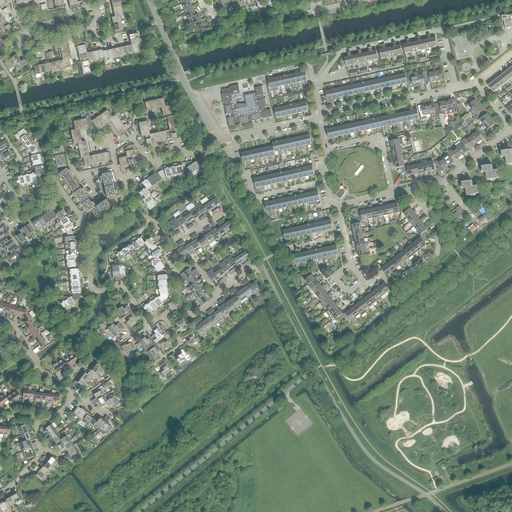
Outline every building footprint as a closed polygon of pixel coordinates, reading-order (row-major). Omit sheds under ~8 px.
[(176,0),(175,0),(167,4),(169,9),(179,5),(176,0)] [(191,6),(189,1),(181,4),(183,9),(191,6)] [(193,11),(191,6),(183,9),(185,14),(193,11)] [(2,11),(5,15),(10,12),(6,7),(2,11)] [(195,15),(193,11),(185,14),(187,19),(190,18),(195,16),(195,15)] [(197,14),(195,15),(195,16),(190,18),(192,23),(200,20),(197,14)] [(511,15),(507,16),(501,16),(502,21),(504,21),(504,22),(504,23),(505,25),(505,29),(506,29),(511,27),(511,15)] [(202,25),(200,20),(192,23),(194,28),(202,25)] [(6,21),(0,25),(0,28),(1,30),(8,25),(6,21)] [(8,25),(1,30),(4,34),(11,29),(8,25)] [(204,30),(202,25),(194,28),(196,33),(204,30)] [(206,35),(204,30),(196,33),(198,38),(202,36),(203,39),(207,37),(206,35)] [(129,35),(130,40),(138,38),(137,31),(134,32),(134,34),(129,35)] [(420,39),(419,37),(417,38),(417,39),(415,40),(416,42),(412,43),(411,41),(409,41),(409,39),(406,40),(406,42),(404,42),(405,45),(403,45),(404,53),(437,46),(435,38),(433,38),(432,36),(430,36),(430,35),(427,35),(428,37),(426,38),(426,40),(422,41),(422,38),(420,39)] [(395,44),(395,42),(392,43),(393,45),(391,45),(391,48),(388,48),(387,46),(385,46),(385,45),(382,45),(382,47),(380,47),(381,50),(379,50),(380,59),(402,54),(400,46),(398,46),(398,44),(395,44)] [(139,52),(137,44),(131,45),(127,46),(128,55),(133,54),(139,52)] [(127,46),(119,48),(121,56),(128,55),(127,46)] [(371,49),(371,48),(368,48),(369,50),(367,50),(367,53),(363,54),(363,51),(361,52),(360,50),(358,50),(358,52),(356,53),(357,55),(353,56),(352,54),(350,54),(350,52),(347,53),(348,55),(346,55),(346,57),(344,58),(346,66),(378,59),(376,51),(374,51),(373,49),(371,49)] [(82,60),(87,59),(88,59),(87,54),(86,53),(87,53),(86,50),(77,52),(78,56),(80,62),(83,62),(82,60)] [(98,60),(103,58),(102,51),(102,50),(97,51),(91,52),(93,61),(98,60)] [(16,64),(21,61),(16,54),(12,57),(16,64)] [(16,64),(12,57),(7,60),(12,68),(16,65),(16,64)] [(21,61),(16,64),(16,65),(21,72),(20,73),(22,75),(30,69),(23,59),(21,61)] [(8,71),(12,68),(7,60),(3,63),(8,71)] [(428,71),(425,72),(426,78),(429,77),(430,82),(436,81),(434,72),(428,74),(428,71)] [(434,72),(436,81),(442,80),(441,71),(434,72)] [(426,78),(425,72),(420,73),(420,75),(417,76),(419,85),(425,84),(424,79),(426,78)] [(504,73),(500,76),(505,83),(509,80),(504,73)] [(419,85),(417,76),(411,78),(410,75),(407,76),(409,82),(411,81),(413,86),(419,85)] [(500,76),(496,79),(501,86),(505,83),(500,76)] [(276,90),(273,79),(268,80),(270,89),(273,88),(274,91),(276,90)] [(496,79),(492,82),(497,90),(501,86),(496,79)] [(492,82),(488,85),(493,93),(497,90),(492,82)] [(224,106),(229,127),(236,125),(236,124),(239,123),(240,124),(248,122),(248,121),(251,121),(252,122),(260,120),(260,119),(263,118),(264,119),(272,117),(270,110),(266,111),(265,107),(266,107),(264,98),(264,99),(263,95),(264,95),(262,86),(255,88),(256,93),(244,95),(246,107),(238,108),(235,97),(241,96),(238,85),(230,87),(230,88),(221,90),(222,94),(221,94),(223,103),(224,102),(225,106),(224,106)] [(302,100),(300,100),(303,112),(308,111),(306,102),(303,103),(302,100)] [(445,102),(448,114),(457,112),(455,105),(452,105),(451,100),(445,102)] [(471,103),(469,101),(468,102),(465,105),(466,107),(468,106),(472,110),(479,105),(475,100),(474,101),(471,103)] [(440,108),(437,109),(439,115),(444,114),(444,115),(448,114),(445,102),(439,103),(440,108)] [(434,104),(427,105),(429,114),(435,113),(436,115),(439,115),(437,109),(435,109),(434,104)] [(422,112),(420,113),(421,120),(427,119),(426,115),(429,114),(427,105),(421,107),(422,112)] [(475,120),(476,119),(481,115),(479,113),(483,110),(479,105),(472,110),(476,115),(473,117),(475,120)] [(108,120),(112,117),(107,110),(103,113),(108,120)] [(417,122),(419,122),(418,119),(419,119),(417,110),(411,111),(413,120),(416,119),(417,122)] [(104,123),(108,120),(103,113),(99,116),(104,123)] [(111,123),(118,118),(115,114),(112,117),(108,120),(111,123)] [(479,120),(483,125),(490,119),(486,114),(482,117),(481,115),(476,119),(477,121),(479,120)] [(100,125),(104,123),(99,116),(95,118),(100,125)] [(96,128),(99,127),(100,125),(95,118),(91,121),(96,128)] [(114,127),(121,122),(118,118),(111,123),(114,127)] [(490,127),(494,124),(490,119),(483,125),(487,129),(485,131),(487,133),(492,129),(490,127)] [(123,126),(121,122),(114,127),(116,131),(123,126)] [(104,129),(108,134),(112,131),(108,126),(104,129)] [(123,126),(116,131),(119,135),(126,130),(123,126)] [(471,137),(476,144),(481,140),(478,136),(480,134),(477,129),(474,131),(476,133),(471,137)] [(20,139),(29,133),(27,131),(24,133),(22,130),(16,134),(20,139)] [(30,135),(29,133),(20,139),(19,139),(22,145),(29,140),(27,137),(30,135)] [(400,136),(392,138),(393,141),(390,141),(391,147),(400,145),(403,144),(402,139),(400,139),(400,136)] [(468,143),(472,147),(476,144),(471,137),(466,140),(465,138),(462,140),(466,145),(468,143)] [(457,148),(462,155),(467,151),(464,147),(466,145),(462,140),(461,138),(458,140),(460,142),(455,145),(457,147),(457,148)] [(27,149),(36,143),(34,140),(31,143),(29,140),(22,145),(26,150),(27,149)] [(278,154),(280,154),(278,142),(272,143),(273,146),(274,152),(277,151),(278,154)] [(36,143),(27,149),(30,153),(31,155),(31,156),(32,157),(39,155),(38,152),(36,149),(34,147),(37,145),(36,143)] [(124,148),(126,157),(127,157),(132,156),(135,155),(133,145),(126,146),(127,148),(124,148)] [(509,150),(508,145),(500,150),(501,151),(502,158),(505,157),(506,164),(511,163),(511,152),(511,149),(509,150)] [(454,154),(457,159),(462,155),(457,148),(452,152),(450,150),(448,151),(452,156),(454,154)] [(111,172),(101,174),(101,176),(99,177),(100,181),(101,183),(104,182),(106,191),(105,192),(106,199),(94,208),(93,207),(94,205),(92,202),(90,203),(83,193),(85,192),(83,189),(81,190),(76,183),(75,184),(70,177),(73,174),(69,169),(67,171),(66,169),(65,167),(65,166),(62,154),(61,154),(60,149),(53,150),(54,156),(52,156),(55,169),(64,167),(64,168),(65,170),(58,174),(61,180),(63,179),(65,183),(69,188),(68,189),(85,214),(90,211),(96,219),(111,208),(109,205),(114,202),(113,197),(116,196),(115,189),(113,190),(111,179),(112,178),(111,172)] [(442,159),(448,166),(453,162),(450,158),(452,156),(448,151),(447,150),(444,152),(446,153),(444,155),(445,157),(442,159)] [(7,161),(12,157),(8,152),(3,156),(1,153),(0,153),(0,157),(2,160),(4,158),(7,161)] [(247,164),(249,164),(246,152),(241,153),(243,162),(246,161),(247,164)] [(448,166),(442,159),(440,161),(438,159),(434,162),(434,163),(438,167),(440,166),(443,170),(448,166)] [(34,168),(41,167),(40,163),(44,162),(43,160),(31,163),(33,169),(34,168)] [(489,165),(488,160),(481,166),(481,167),(482,173),(485,173),(487,180),(499,178),(497,170),(493,171),(492,165),(489,165)] [(189,163),(195,171),(200,167),(196,161),(193,164),(191,162),(189,163)] [(402,171),(405,167),(404,166),(403,161),(394,163),(395,168),(399,167),(399,169),(402,171)] [(184,175),(182,169),(182,166),(178,167),(177,163),(175,164),(178,176),(184,175)] [(195,171),(189,163),(187,165),(188,167),(185,169),(182,169),(184,175),(188,174),(188,178),(192,178),(192,177),(196,174),(195,171)] [(41,167),(34,168),(35,172),(35,174),(36,177),(39,176),(44,175),(43,170),(43,166),(41,167)] [(164,170),(160,171),(163,178),(164,179),(166,179),(172,177),(170,169),(166,169),(166,166),(163,166),(164,170)] [(408,176),(413,175),(411,166),(406,167),(405,167),(402,171),(406,173),(407,173),(408,176)] [(163,178),(160,171),(157,173),(155,170),(153,172),(155,175),(152,177),(157,184),(162,180),(161,179),(163,178)] [(31,184),(33,183),(40,182),(39,176),(36,177),(35,174),(32,175),(31,171),(29,172),(31,184)] [(31,184),(29,172),(26,172),(27,176),(22,177),(24,185),(31,184)] [(24,185),(22,177),(18,178),(17,176),(15,177),(16,180),(18,180),(19,186),(24,185)] [(145,177),(152,187),(157,184),(152,177),(149,179),(147,176),(145,177)] [(469,181),(468,176),(460,182),(461,182),(462,189),(465,188),(466,196),(479,193),(477,186),(473,187),(472,181),(469,181)] [(152,187),(145,177),(143,178),(145,181),(142,183),(147,191),(152,187)] [(142,183),(141,182),(139,184),(143,189),(138,192),(145,202),(143,204),(146,208),(148,207),(150,210),(157,205),(147,191),(142,183)] [(346,193),(347,193),(346,190),(343,187),(340,187),(340,188),(335,194),(335,196),(339,199),(341,199),(346,193)] [(304,204),(309,203),(307,194),(303,195),(302,191),(301,191),(304,204)] [(293,206),(298,205),(296,196),(293,197),(292,193),(290,193),(293,206)] [(282,208),(288,207),(286,198),(282,199),(281,195),(280,196),(282,208)] [(208,200),(215,210),(218,208),(216,206),(220,204),(214,196),(208,200)] [(210,210),(212,212),(215,210),(208,200),(206,197),(200,201),(201,203),(202,204),(202,205),(206,211),(207,212),(210,210)] [(270,214),(272,214),(270,202),(264,203),(266,212),(270,211),(270,214)] [(188,211),(194,219),(197,217),(198,219),(201,217),(194,207),(191,203),(189,205),(190,206),(187,208),(189,211),(188,211)] [(194,207),(201,217),(204,215),(203,213),(206,211),(202,205),(202,204),(201,203),(194,207)] [(401,213),(403,208),(399,207),(398,207),(397,203),(393,204),(392,205),(394,213),(399,212),(401,213)] [(481,203),(471,211),(474,214),(484,206),(481,203)] [(57,217),(60,221),(66,217),(67,216),(62,209),(57,213),(53,207),(51,209),(52,210),(57,217)] [(414,212),(413,211),(410,208),(407,210),(406,209),(403,208),(401,213),(403,213),(403,214),(407,218),(414,212)] [(464,213),(461,209),(456,212),(456,213),(459,217),(464,213)] [(54,220),(57,217),(52,210),(49,212),(48,210),(46,212),(53,222),(54,221),(54,220)] [(362,220),(367,219),(365,210),(360,212),(360,215),(359,215),(357,218),(361,221),(362,220)] [(410,222),(417,217),(415,214),(416,212),(414,210),(413,211),(414,212),(407,218),(410,222)] [(175,218),(180,226),(183,224),(185,225),(186,227),(189,225),(186,222),(182,216),(179,211),(173,215),(175,218)] [(186,222),(189,225),(192,223),(190,221),(194,219),(188,211),(182,216),(186,222)] [(489,211),(479,220),(482,223),(492,215),(489,211)] [(45,215),(42,217),(47,224),(51,221),(52,223),(53,222),(46,212),(44,213),(45,215)] [(455,212),(451,214),(460,225),(463,222),(459,217),(456,213),(455,212)] [(42,228),(47,224),(42,217),(39,219),(38,217),(36,218),(42,228)] [(68,220),(66,217),(60,221),(58,222),(62,227),(72,220),(71,218),(68,220)] [(420,221),(421,222),(424,220),(422,217),(419,220),(417,217),(410,222),(413,226),(420,221)] [(32,224),(37,231),(42,228),(36,218),(34,220),(35,222),(32,224)] [(168,223),(174,230),(175,232),(178,230),(177,228),(180,226),(175,218),(168,223)] [(360,223),(360,222),(356,219),(354,223),(355,224),(351,225),(352,230),(361,228),(360,223)] [(74,222),(72,220),(62,227),(67,234),(72,233),(70,229),(73,227),(71,224),(74,222)] [(225,224),(224,222),(221,224),(228,234),(234,229),(229,221),(225,224)] [(413,226),(417,231),(424,225),(421,222),(420,221),(413,226)] [(32,232),(34,231),(29,224),(24,227),(31,237),(33,235),(33,233),(32,232)] [(220,228),(216,230),(221,236),(222,238),(228,234),(221,224),(218,226),(220,228)] [(480,227),(477,224),(467,232),(470,235),(480,227)] [(427,230),(424,225),(417,231),(420,235),(420,236),(425,236),(425,233),(425,232),(427,230)] [(19,231),(21,233),(24,238),(26,237),(27,238),(29,238),(31,237),(24,227),(19,231)] [(212,231),(211,229),(208,231),(215,241),(221,236),(216,230),(215,228),(212,231)] [(208,245),(215,241),(208,231),(205,233),(206,235),(203,237),(208,245)] [(28,243),(24,238),(21,233),(16,237),(21,244),(23,243),(24,244),(25,244),(28,243)] [(73,240),(72,233),(67,234),(67,237),(64,237),(64,244),(77,243),(76,240),(73,240)] [(155,244),(150,237),(145,240),(142,236),(140,237),(140,238),(146,246),(148,249),(154,245),(155,244)] [(202,249),(208,245),(203,237),(200,239),(198,238),(197,236),(194,238),(197,241),(201,247),(202,249)] [(5,237),(0,239),(0,245),(1,247),(4,245),(8,242),(8,241),(5,237)] [(146,246),(140,238),(138,240),(136,237),(133,239),(141,249),(146,246)] [(420,238),(415,242),(421,249),(425,245),(423,243),(424,242),(425,238),(420,237),(420,238)] [(189,244),(195,252),(201,247),(197,241),(194,238),(191,240),(193,242),(189,244)] [(141,249),(133,239),(131,240),(133,243),(131,245),(135,251),(139,248),(140,250),(141,249)] [(4,245),(5,246),(3,247),(3,249),(4,251),(14,245),(11,240),(8,241),(8,242),(4,245)] [(417,252),(421,249),(415,242),(413,244),(411,241),(409,242),(417,252)] [(189,256),(195,252),(189,244),(186,246),(185,244),(184,242),(181,244),(183,248),(188,254),(187,254),(189,256)] [(407,248),(413,255),(417,252),(409,242),(407,244),(409,246),(407,248)] [(136,252),(135,251),(131,245),(128,247),(126,244),(124,246),(131,256),(136,252)] [(183,248),(181,244),(178,246),(179,248),(176,251),(181,259),(187,254),(188,254),(183,248)] [(9,253),(10,254),(10,255),(15,251),(15,252),(18,250),(14,245),(4,251),(6,254),(8,254),(9,253)] [(150,255),(160,248),(159,246),(156,248),(154,245),(148,249),(144,251),(148,256),(150,255)] [(322,258),(327,257),(326,248),(322,249),(321,245),(319,245),(322,258)] [(125,259),(131,256),(124,246),(122,247),(124,250),(121,252),(125,258),(125,259)] [(312,260),(317,259),(315,250),(311,251),(310,247),(309,247),(312,260)] [(160,248),(150,255),(153,260),(154,260),(157,258),(161,255),(159,252),(162,250),(160,248)] [(408,259),(413,255),(407,248),(404,250),(402,248),(401,249),(408,259)] [(244,249),(238,253),(246,266),(249,264),(246,259),(249,257),(244,249)] [(301,262),(306,261),(304,252),(301,253),(300,249),(298,250),(301,262)] [(398,255),(404,262),(408,259),(401,249),(399,250),(401,253),(398,255)] [(18,256),(15,252),(15,251),(10,255),(10,254),(8,256),(11,261),(13,261),(15,263),(21,258),(19,256),(18,256)] [(118,263),(125,258),(121,252),(118,254),(116,251),(114,253),(117,258),(114,261),(118,263)] [(243,268),(246,266),(238,253),(231,258),(236,264),(237,266),(240,263),(243,268)] [(400,265),(404,262),(398,255),(396,257),(394,254),(392,256),(400,265)] [(230,256),(224,260),(231,270),(234,268),(232,266),(236,264),(231,258),(230,256)] [(390,262),(396,269),(400,265),(392,256),(391,257),(392,260),(390,262)] [(159,261),(157,258),(154,260),(153,260),(149,263),(153,268),(163,261),(162,259),(159,261)] [(227,270),(228,272),(231,270),(224,260),(218,265),(219,266),(223,272),(227,270)] [(109,272),(119,271),(118,263),(114,261),(114,265),(111,265),(111,269),(109,269),(109,272)] [(164,263),(163,261),(153,268),(156,273),(164,268),(161,265),(164,263)] [(391,272),(396,269),(390,262),(387,264),(385,261),(384,262),(391,272)] [(391,272),(384,262),(382,264),(384,266),(381,269),(387,276),(391,272)] [(219,266),(213,271),(217,277),(220,280),(223,278),(221,276),(225,274),(223,272),(219,266)] [(185,280),(195,273),(193,270),(191,272),(188,268),(181,274),(185,280)] [(69,276),(70,282),(78,281),(80,281),(80,277),(82,277),(81,272),(80,272),(79,269),(77,269),(69,270),(69,276)] [(213,271),(212,269),(205,273),(211,281),(214,279),(215,280),(217,282),(220,280),(217,277),(213,271)] [(185,280),(189,286),(195,282),(197,281),(195,277),(197,276),(195,273),(185,280)] [(304,280),(308,285),(318,277),(317,275),(314,278),(311,275),(304,280)] [(318,277),(308,285),(311,289),(318,283),(316,281),(319,278),(318,277)] [(80,281),(78,281),(70,282),(70,288),(71,294),(72,294),(72,296),(78,299),(80,298),(79,293),(81,293),(81,289),(83,289),(83,287),(82,287),(82,284),(81,284),(80,281)] [(251,285),(248,281),(245,284),(252,293),(253,295),(260,291),(254,283),(251,285)] [(192,294),(202,287),(200,284),(198,285),(195,282),(189,286),(187,287),(192,294)] [(318,283),(311,289),(315,293),(325,285),(323,284),(321,286),(318,283)] [(378,283),(377,284),(385,294),(389,290),(384,283),(381,285),(378,283)] [(246,298),(252,293),(245,284),(242,286),(244,288),(240,290),(246,298)] [(385,294),(377,284),(375,285),(378,288),(375,290),(383,299),(387,296),(385,294)] [(318,297),(318,298),(325,292),(323,289),(326,287),(325,285),(315,293),(313,295),(316,299),(318,297)] [(170,289),(170,287),(158,288),(158,294),(160,294),(160,296),(167,298),(166,290),(170,289)] [(202,291),(204,290),(202,287),(192,294),(196,300),(204,294),(202,291)] [(240,302),(246,298),(240,290),(237,292),(234,287),(231,289),(233,292),(235,296),(240,302)] [(368,290),(376,300),(378,303),(383,299),(375,290),(372,292),(370,289),(368,290)] [(367,297),(372,304),(376,300),(368,290),(367,292),(369,294),(367,297)] [(233,298),(229,300),(235,308),(241,304),(240,302),(235,296),(233,292),(230,294),(231,296),(233,298)] [(327,295),(325,292),(318,298),(321,302),(331,294),(330,292),(327,295)] [(206,293),(204,294),(196,300),(200,306),(208,301),(206,297),(208,296),(206,293)] [(321,302),(319,303),(323,308),(325,306),(332,300),(330,298),(332,295),(331,294),(321,302)] [(66,296),(63,298),(71,308),(76,304),(74,302),(78,299),(72,296),(68,299),(66,296)] [(151,298),(158,308),(163,305),(161,302),(167,298),(160,296),(155,300),(153,297),(151,298)] [(372,304),(367,297),(364,299),(361,296),(360,297),(368,307),(370,309),(374,306),(372,304)] [(368,307),(360,297),(359,298),(361,301),(358,303),(364,311),(364,310),(368,307)] [(65,312),(71,308),(63,298),(61,299),(63,302),(60,304),(62,306),(59,308),(63,313),(65,312)] [(153,312),(158,308),(151,298),(149,299),(151,302),(148,304),(153,312)] [(229,312),(235,308),(229,300),(226,302),(223,298),(220,300),(222,302),(229,312)] [(334,303),(332,300),(325,306),(328,310),(338,302),(337,301),(334,303)] [(223,316),(229,312),(222,302),(219,304),(220,306),(217,309),(218,311),(218,310),(223,317),(223,316)] [(328,310),(325,312),(329,316),(331,315),(331,314),(339,309),(336,306),(339,304),(338,302),(328,310)] [(148,315),(153,312),(148,304),(145,306),(143,303),(141,305),(148,315)] [(366,313),(364,310),(364,311),(358,303),(355,305),(353,303),(352,304),(360,314),(359,314),(361,316),(366,313)] [(352,308),(350,310),(355,317),(359,314),(360,314),(352,304),(350,305),(352,308)] [(16,307),(11,306),(7,319),(9,319),(10,314),(14,315),(16,307)] [(126,316),(131,313),(132,312),(131,311),(127,306),(123,309),(121,306),(117,309),(122,316),(124,314),(126,316)] [(26,310),(16,307),(14,315),(21,316),(26,310)] [(331,315),(329,316),(333,321),(335,319),(336,320),(341,321),(342,318),(343,318),(343,314),(342,313),(341,312),(339,309),(331,314),(331,315)] [(21,316),(25,322),(30,319),(32,318),(26,310),(21,316)] [(209,317),(206,319),(211,327),(218,323),(211,313),(209,310),(206,312),(209,317)] [(215,313),(214,311),(211,313),(218,323),(224,318),(223,316),(223,317),(218,310),(218,311),(215,313)] [(343,314),(343,318),(348,319),(349,318),(351,321),(352,323),(354,321),(357,319),(355,317),(350,310),(346,313),(345,314),(344,314),(343,314)] [(131,313),(126,316),(129,320),(126,322),(129,326),(136,322),(131,316),(132,315),(131,313)] [(205,331),(211,327),(206,319),(203,321),(199,317),(197,319),(198,321),(205,331)] [(22,330),(23,331),(33,324),(30,319),(25,322),(23,323),(26,327),(22,330)] [(183,330),(188,326),(187,324),(185,324),(181,319),(175,323),(177,327),(180,326),(183,330)] [(207,333),(205,331),(198,321),(196,323),(198,327),(195,329),(200,337),(207,333)] [(118,333),(123,329),(124,328),(118,323),(115,326),(111,322),(109,324),(107,326),(107,329),(108,330),(113,335),(116,331),(118,333)] [(28,330),(30,333),(37,329),(33,324),(23,331),(24,332),(28,330)] [(155,334),(151,337),(154,342),(155,343),(156,342),(161,339),(163,337),(157,328),(153,331),(155,334)] [(40,334),(37,329),(30,333),(33,337),(29,339),(30,341),(40,334)] [(189,346),(196,342),(192,336),(193,335),(191,332),(186,336),(189,340),(186,342),(189,346)] [(35,340),(37,343),(44,339),(40,334),(30,341),(31,342),(35,340)] [(152,344),(154,342),(151,337),(146,340),(145,337),(140,340),(145,347),(151,343),(152,344)] [(44,339),(37,343),(40,347),(37,349),(38,350),(47,344),(44,339)] [(164,343),(161,339),(156,342),(157,345),(159,344),(163,350),(170,345),(167,341),(164,343)] [(117,345),(121,352),(123,350),(126,354),(133,349),(133,347),(130,342),(126,345),(123,341),(117,345)] [(159,349),(155,343),(149,347),(150,349),(149,351),(146,352),(151,359),(154,360),(158,357),(155,352),(159,349)] [(179,364),(180,364),(181,366),(187,362),(187,361),(190,359),(188,355),(186,356),(182,350),(180,351),(181,354),(177,356),(178,357),(176,358),(177,359),(176,360),(179,364)] [(68,358),(75,368),(76,367),(74,363),(78,361),(73,354),(68,358)] [(68,358),(63,361),(66,366),(67,368),(71,365),(74,369),(75,368),(68,358)] [(57,363),(64,373),(65,372),(63,368),(66,366),(63,361),(62,359),(57,363)] [(163,370),(159,374),(158,373),(157,374),(159,377),(161,375),(163,377),(166,377),(167,376),(172,372),(168,368),(170,366),(165,361),(160,366),(163,370)] [(92,367),(90,370),(97,375),(101,370),(98,368),(99,366),(94,362),(91,366),(92,367)] [(63,374),(64,373),(57,363),(52,366),(56,373),(60,370),(63,374)] [(93,380),(97,375),(90,370),(88,373),(83,369),(82,371),(90,377),(90,378),(93,380)] [(87,382),(90,378),(90,377),(82,371),(80,373),(82,374),(80,377),(87,382)] [(83,387),(87,382),(80,377),(78,380),(76,379),(73,382),(76,385),(77,383),(83,387)] [(16,391),(11,394),(17,403),(18,402),(16,400),(20,397),(16,391)] [(92,403),(103,396),(100,391),(94,394),(93,395),(95,398),(90,401),(92,403)] [(11,394),(6,398),(8,400),(7,401),(10,404),(14,402),(15,404),(17,403),(11,394)] [(98,402),(99,405),(107,401),(106,401),(103,396),(92,403),(93,405),(98,402)] [(107,401),(99,405),(101,408),(105,405),(107,408),(114,403),(111,398),(106,401),(107,401)] [(77,407),(72,414),(80,419),(86,411),(82,407),(80,409),(77,407)] [(80,419),(87,425),(92,418),(89,416),(91,414),(86,411),(80,419)] [(95,420),(92,418),(87,425),(92,429),(93,426),(95,425),(95,424),(100,418),(98,416),(95,420)] [(102,420),(100,418),(95,424),(95,425),(93,426),(98,430),(108,417),(106,416),(102,420)] [(108,427),(109,425),(106,423),(110,419),(108,417),(98,430),(103,434),(104,432),(107,434),(110,430),(108,427)] [(115,418),(112,422),(117,426),(120,422),(115,418)] [(21,436),(29,433),(28,429),(30,428),(28,423),(18,427),(21,436)] [(48,434),(54,429),(51,424),(45,428),(44,426),(41,429),(44,433),(45,431),(48,434)] [(45,440),(47,442),(58,434),(54,429),(48,434),(50,437),(45,440)] [(21,436),(23,441),(26,440),(30,439),(31,441),(34,440),(32,435),(30,436),(29,433),(21,436)] [(61,439),(58,434),(47,442),(48,444),(53,441),(55,444),(59,441),(61,439)] [(57,447),(58,449),(69,441),(66,436),(61,439),(59,441),(61,443),(57,447)] [(90,441),(96,446),(99,442),(93,437),(90,441)] [(23,441),(18,443),(22,452),(32,448),(30,443),(28,443),(26,440),(23,441)] [(64,447),(66,450),(73,445),(69,441),(58,449),(60,451),(64,447)] [(75,443),(73,445),(66,450),(68,453),(66,455),(69,459),(74,456),(81,451),(79,448),(75,443)] [(32,448),(22,452),(25,460),(33,457),(32,454),(34,453),(32,448)] [(44,456),(42,458),(53,466),(57,462),(50,457),(48,459),(44,456)] [(49,471),(53,466),(42,458),(41,460),(45,463),(43,466),(49,471)] [(36,466),(35,468),(46,476),(49,471),(43,466),(40,469),(36,466)] [(35,476),(42,481),(46,476),(35,468),(33,470),(37,473),(35,476)] [(9,490),(7,491),(14,503),(19,500),(22,498),(18,491),(15,493),(12,494),(9,490)] [(5,499),(6,501),(9,506),(14,503),(7,491),(5,492),(8,497),(5,499)] [(3,511),(10,508),(9,506),(6,501),(3,503),(2,501),(0,501),(0,508),(2,511),(3,511)]
